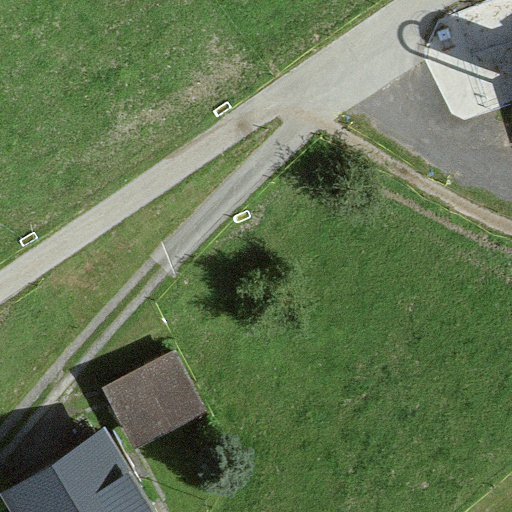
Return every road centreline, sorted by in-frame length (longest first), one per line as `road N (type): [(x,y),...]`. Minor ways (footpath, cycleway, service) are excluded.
road 1 (track): [(431,0),(0,291)]
road 2 (track): [(0,463),(293,139),(327,72)]
